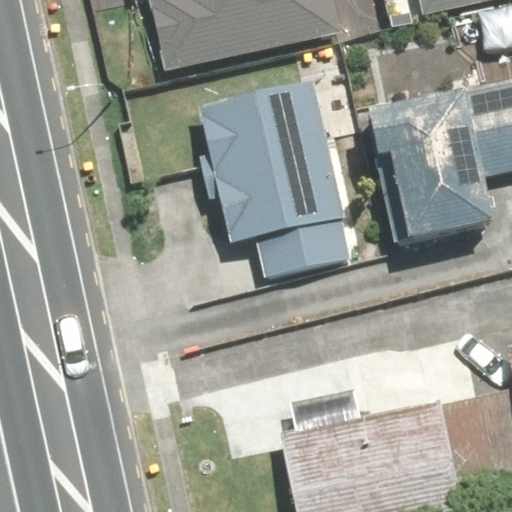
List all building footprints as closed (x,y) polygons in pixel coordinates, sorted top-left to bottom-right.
[(150,0),(167,77),(343,40),(334,0),(150,0)] [(511,0),(418,0),(423,19),(511,0)] [(338,274),(300,88),(187,111),(224,297),(338,274)] [(511,91),(369,122),(398,254),(496,232),(485,183),(511,177),(511,91)] [(511,373),(511,394),(482,401),(499,480),(511,477),(511,351),(508,352),(511,373)] [(440,404),(280,438),(296,511),(465,511),(460,488),(499,480),(482,401),(441,410),(440,404)]
